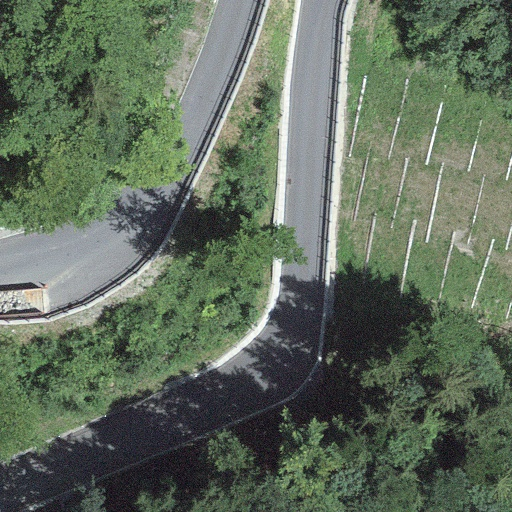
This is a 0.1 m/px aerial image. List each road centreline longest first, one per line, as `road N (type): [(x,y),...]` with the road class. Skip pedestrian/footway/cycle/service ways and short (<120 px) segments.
road 1 (unclassified): [(329,0),(299,303),(274,367),(250,386),(0,489)]
road 2 (unclassified): [(0,258),(102,227),(145,197),(177,158),(223,59),(238,0)]
